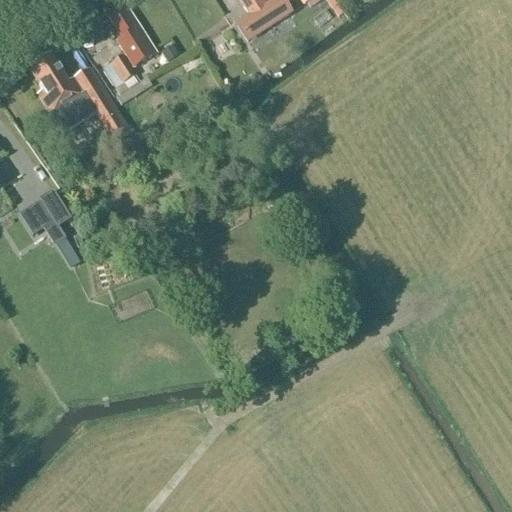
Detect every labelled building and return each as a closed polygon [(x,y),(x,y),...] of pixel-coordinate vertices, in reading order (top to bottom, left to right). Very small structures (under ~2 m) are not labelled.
[(247,44),(277,24),(294,13),(285,0),(277,0),(266,7),(261,0),(226,0),(227,0),(236,0),(249,19),(236,27),(247,44)] [(330,0),(328,0),(324,3),(338,20),(343,16),(330,0)] [(138,67),(155,56),(125,9),(108,20),(138,67)] [(89,72),(67,86),(50,58),(29,72),(46,99),(42,102),(41,102),(50,118),(63,138),(95,118),(114,147),(130,137),(89,72)] [(123,86),(134,78),(122,59),(111,66),(123,86)] [(121,106),(152,88),(147,80),(117,98),(121,106)] [(53,195),(39,204),(58,232),(71,223),(53,195)] [(28,213),(21,218),(34,239),(41,234),(28,213)]
